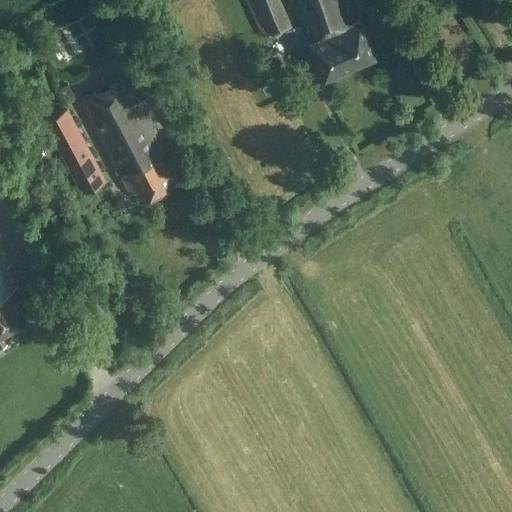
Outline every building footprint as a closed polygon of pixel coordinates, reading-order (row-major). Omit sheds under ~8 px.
[(244,0),(261,37),(290,24),(279,0),(244,0)] [(324,78),(374,56),(358,17),(354,19),(345,0),(290,0),(306,37),(306,36),(324,78)] [(352,0),(358,10),(373,2),(371,0),(352,0)] [(164,151),(132,89),(125,77),(80,100),(119,174),(120,174),(129,192),(134,189),(140,200),(174,182),(159,153),(164,151)] [(80,194),(105,181),(67,109),(41,121),(80,194)] [(6,334),(27,322),(7,288),(14,284),(4,266),(9,263),(0,247),(0,343),(7,339),(6,334)]
